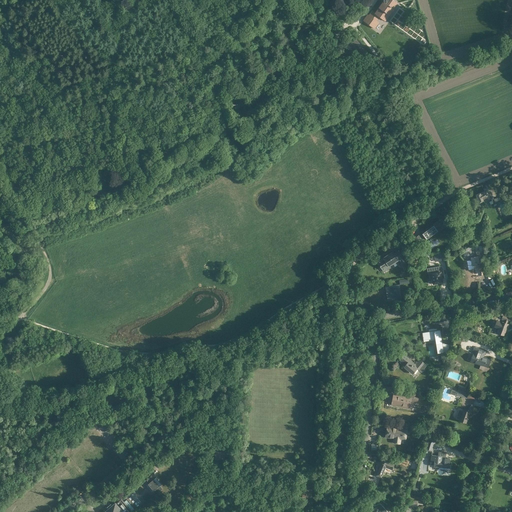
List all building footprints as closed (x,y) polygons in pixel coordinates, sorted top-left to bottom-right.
[(368,15),(363,20),(372,27),(379,16),(383,19),(387,14),(389,15),(388,15),(390,14),(391,14),(393,11),(392,10),(397,3),(392,0),(384,0),(383,0),(383,2),(379,8),(381,10),(377,15),(372,11),(369,16),(368,15)] [(340,72),(336,75),(343,83),(352,76),(346,69),(341,73),(340,72)] [(484,191),(476,195),(479,202),(483,201),(483,200),(487,198),(488,199),(490,198),(491,198),(493,197),(495,196),(493,191),(491,193),(491,192),(488,193),(487,190),(486,188),(483,189),(484,191)] [(441,220),(415,239),(419,245),(445,225),(441,220)] [(384,257),(377,261),(383,270),(389,266),(389,265),(398,260),(399,262),(405,258),(400,250),(394,254),(393,252),(386,256),(386,257),(384,258),(384,257)] [(471,260),(467,261),(468,267),(472,266),(476,266),(476,269),(475,269),(476,277),(482,276),(479,258),(480,258),(483,257),(482,250),(479,251),(476,251),(477,256),(470,258),(471,260)] [(431,273),(430,273),(431,279),(432,279),(433,284),(439,283),(438,282),(442,281),(442,278),(441,277),(443,276),(443,275),(442,271),(437,272),(436,267),(431,268),(431,273)] [(401,298),(399,284),(393,285),(393,286),(386,288),(387,292),(388,292),(389,299),(393,298),(393,299),(401,298)] [(494,331),(497,332),(497,333),(504,335),(505,331),(506,329),(507,329),(509,324),(507,323),(508,321),(509,322),(510,318),(503,316),(501,319),(505,320),(504,322),(501,321),(501,322),(496,321),(494,326),(496,327),(494,331)] [(437,353),(443,352),(448,351),(450,345),(442,343),(441,334),(438,335),(437,328),(428,329),(428,332),(422,333),(423,340),(435,338),(437,353)] [(490,360),(483,357),(484,354),(485,351),(474,347),(473,350),(474,351),(473,354),(470,361),(481,365),(480,368),(486,371),(490,360)] [(427,365),(420,359),(416,364),(412,361),(411,361),(410,360),(410,359),(404,354),(399,360),(405,365),(404,367),(410,372),(411,371),(413,373),(417,368),(421,372),(423,371),(424,370),(424,368),(427,365)] [(417,404),(418,398),(414,397),(414,395),(413,395),(415,395),(416,392),(408,390),(407,394),(408,394),(407,395),(407,396),(407,397),(400,396),(399,396),(399,395),(393,394),(392,401),(391,401),(391,403),(392,403),(391,405),(397,406),(397,403),(402,404),(401,405),(410,407),(411,403),(417,404)] [(467,418),(468,413),(474,410),(472,407),(465,411),(463,410),(462,413),(459,412),(457,412),(455,413),(455,416),(457,417),(460,418),(459,420),(466,423),(468,418),(467,418)] [(385,437),(394,438),(393,442),(397,443),(398,438),(405,439),(407,430),(398,428),(398,429),(396,429),(396,428),(387,426),(385,437)] [(426,446),(425,448),(432,450),(433,448),(435,442),(428,440),(426,446)] [(229,452),(229,448),(222,448),(222,452),(216,452),(215,458),(225,459),(225,452),(229,452)] [(429,456),(428,465),(434,465),(434,466),(440,466),(440,465),(449,466),(450,459),(443,458),(444,452),(439,451),(438,456),(430,455),(429,456)] [(376,475),(381,477),(385,467),(392,470),(394,465),(387,462),(388,461),(382,458),(379,465),(380,466),(376,475)] [(152,490),(153,491),(155,490),(157,493),(162,489),(160,485),(161,484),(155,477),(154,478),(151,475),(146,480),(149,483),(148,484),(149,485),(148,485),(149,487),(150,486),(151,488),(151,489),(152,490)] [(308,486),(308,489),(302,490),(303,497),(312,496),(311,489),(315,489),(315,485),(308,486)] [(126,499),(124,502),(121,499),(116,503),(115,503),(114,504),(114,503),(111,504),(107,507),(108,507),(106,510),(107,510),(106,511),(105,511),(132,511),(134,509),(126,499)] [(369,509),(367,510),(367,511),(387,511),(388,511),(381,504),(380,504),(379,503),(378,503),(374,506),(375,507),(369,510),(369,509)]
